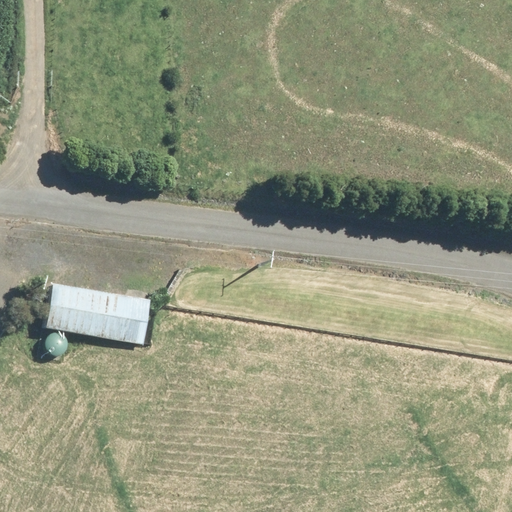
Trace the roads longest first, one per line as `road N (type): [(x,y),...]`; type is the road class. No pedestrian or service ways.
road 1 (residential): [(0,210),(409,248),(511,278)]
road 2 (unknown): [(29,213),(31,0)]
